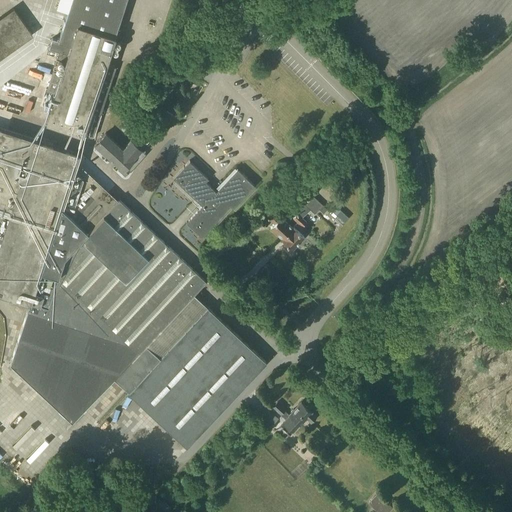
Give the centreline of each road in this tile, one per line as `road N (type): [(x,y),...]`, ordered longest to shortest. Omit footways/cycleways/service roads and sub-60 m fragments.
road 1 (unknown): [(141,204),(92,150),(141,0)]
road 2 (unknown): [(0,301),(12,320),(15,377),(70,431)]
